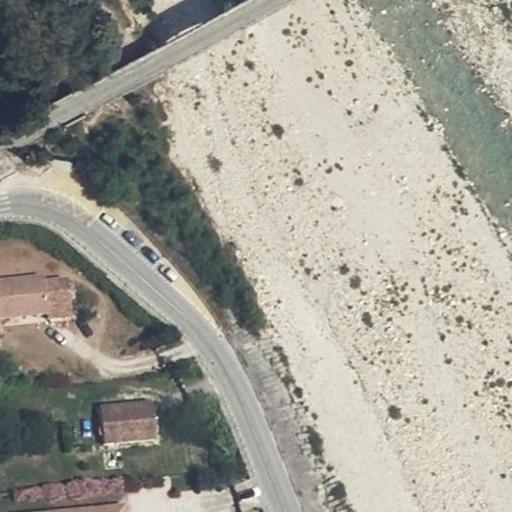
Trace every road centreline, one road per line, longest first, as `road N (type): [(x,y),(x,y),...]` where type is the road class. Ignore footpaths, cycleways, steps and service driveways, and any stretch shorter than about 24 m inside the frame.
road 1 (tertiary): [(287,511),(254,430),(178,310),(84,222),(40,205),(0,205)]
road 2 (unclassified): [(0,148),(259,0)]
